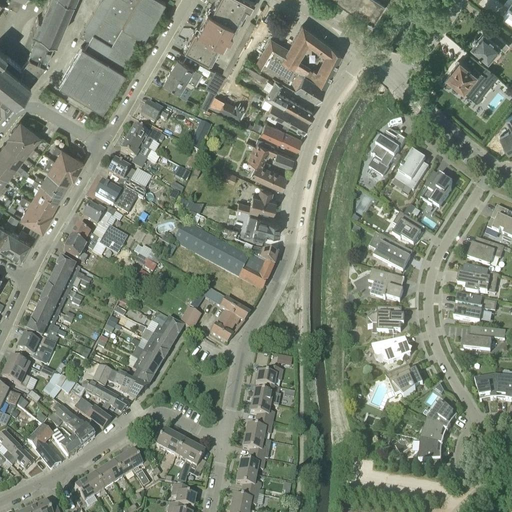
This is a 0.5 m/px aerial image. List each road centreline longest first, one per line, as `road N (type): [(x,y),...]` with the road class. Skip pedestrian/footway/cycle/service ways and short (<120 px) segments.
road 1 (residential): [(225,445),(241,357),(289,258),(315,135),(361,57)]
road 2 (residential): [(473,419),(433,345),(428,280),(445,238),(491,171)]
road 3 (residential): [(50,479),(154,409),(225,445)]
road 4 (residential): [(189,0),(102,147)]
road 5 (residential): [(102,147),(27,285)]
road 6 (residential): [(0,131),(23,103),(37,105),(102,147)]
